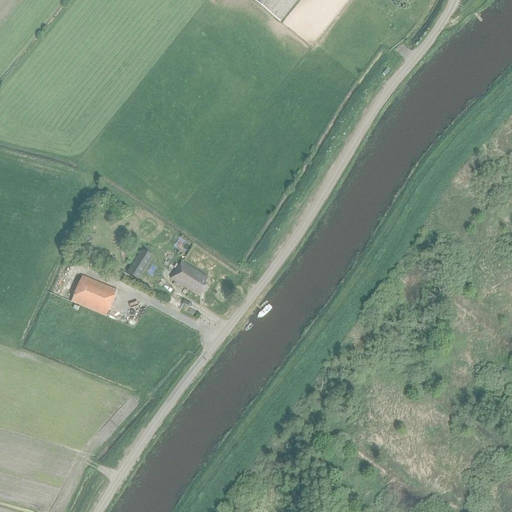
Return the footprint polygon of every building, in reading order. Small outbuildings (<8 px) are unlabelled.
[(250,0),(278,24),(298,0),(250,0)] [(126,273),(138,280),(153,257),(141,249),(126,273)] [(198,293),(202,295),(208,285),(204,283),(207,278),(179,262),(168,282),(196,297),(198,293)] [(122,272),(120,276),(130,282),(132,278),(122,272)] [(70,302),(105,317),(116,291),(81,276),(70,302)] [(53,299),(51,303),(69,310),(71,306),(53,299)]
